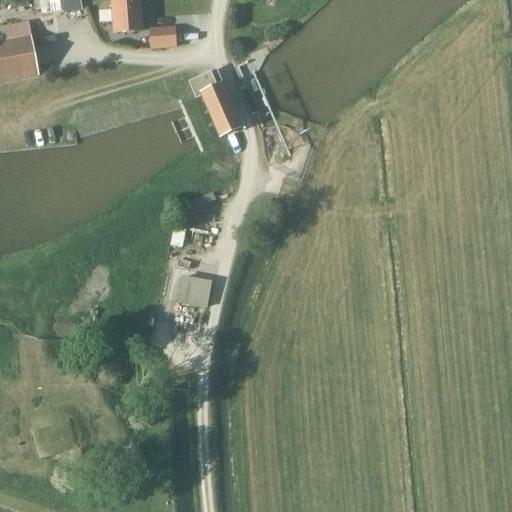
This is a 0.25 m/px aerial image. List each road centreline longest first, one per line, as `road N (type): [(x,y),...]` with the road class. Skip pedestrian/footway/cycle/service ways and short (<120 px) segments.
road 1 (unclassified): [(202,381),(250,170),(246,120),(217,47),(221,0)]
road 2 (track): [(250,170),(208,170),(62,263),(0,276)]
road 3 (track): [(0,115),(160,71),(182,56)]
road 4 (track): [(208,511),(202,381)]
